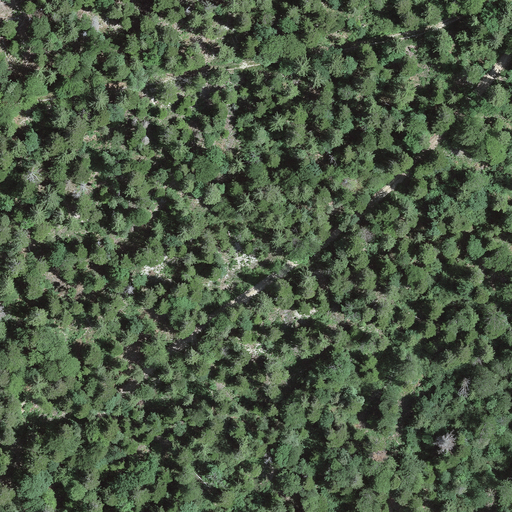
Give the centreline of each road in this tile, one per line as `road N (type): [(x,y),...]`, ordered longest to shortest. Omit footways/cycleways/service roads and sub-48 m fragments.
road 1 (track): [(32,511),(90,427),(168,353),(418,163),(511,56)]
road 2 (track): [(504,0),(349,50),(0,105)]
